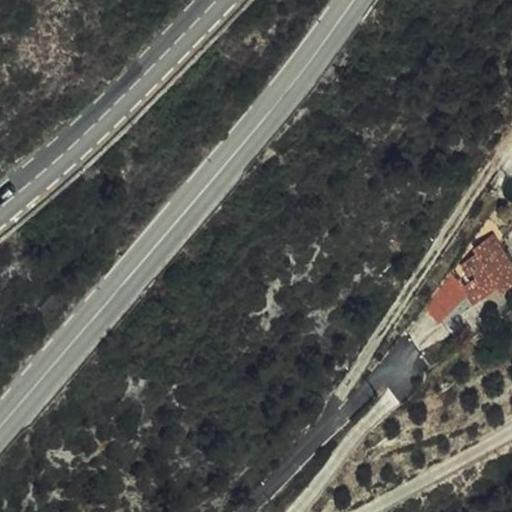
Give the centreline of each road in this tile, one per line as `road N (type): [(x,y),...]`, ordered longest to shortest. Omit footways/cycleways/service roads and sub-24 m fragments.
road 1 (secondary): [(0,428),(355,0)]
road 2 (motorway): [(387,0),(492,511)]
road 3 (motorway): [(511,399),(432,0)]
road 4 (track): [(323,433),(338,393),(511,133)]
road 5 (secondary): [(0,205),(115,107),(219,0)]
